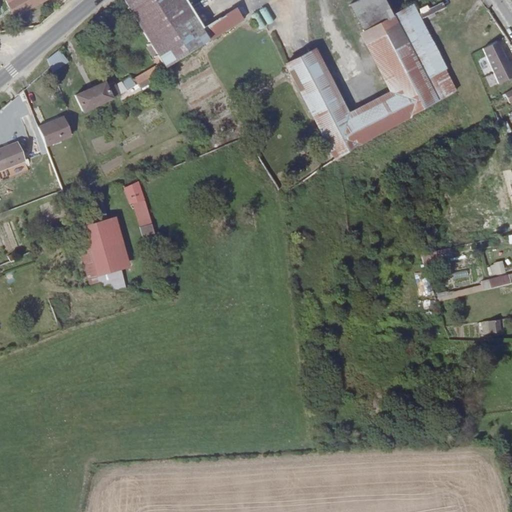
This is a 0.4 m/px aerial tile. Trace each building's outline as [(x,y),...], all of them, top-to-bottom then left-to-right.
[(45,0),(5,0),(14,18),(45,0)] [(123,0),(128,7),(124,9),(126,11),(129,9),(135,19),(132,21),(133,23),(136,21),(142,31),(139,33),(140,35),(143,33),(149,43),(164,68),(207,41),(201,30),(203,29),(184,0),(123,0)] [(210,3),(208,0),(202,0),(191,7),(194,12),(210,3)] [(382,0),(357,0),(349,4),(363,31),(391,16),(389,12),(383,1),(382,0)] [(391,16),(435,102),(453,92),(408,6),(394,14),(391,16)] [(266,9),(260,11),(264,23),(270,21),(266,9)] [(207,41),(241,20),(234,10),(203,29),(201,30),(207,41)] [(390,93),(403,119),(435,102),(391,16),(363,31),(359,33),(390,93)] [(483,49),(500,84),(511,77),(511,70),(497,42),(483,49)] [(147,78),(164,68),(149,43),(146,45),(147,47),(153,57),(154,59),(153,59),(157,65),(131,80),(130,77),(115,86),(119,95),(139,83),(147,78)] [(314,49),(286,64),(319,128),(345,115),(347,114),(314,49)] [(68,62),(59,50),(47,60),(52,72),(68,62)] [(81,63),(76,65),(81,77),(86,75),(81,63)] [(149,82),(147,78),(139,83),(141,87),(149,82)] [(82,112),(119,95),(115,86),(113,83),(106,86),(104,82),(74,96),(82,112)] [(359,143),(375,132),(379,129),(403,119),(390,93),(347,114),(345,115),(359,143)] [(319,128),(336,158),(337,158),(349,150),(359,143),(345,115),(319,128)] [(45,146),(70,136),(63,117),(38,127),(45,146)] [(0,170),(24,161),(17,143),(0,149),(0,170)] [(349,150),(337,158),(341,164),(353,155),(349,150)] [(134,203),(144,200),(138,182),(123,189),(129,205),(134,203)] [(278,187),(283,195),(291,189),(286,182),(278,187)] [(155,236),(144,200),(134,203),(144,239),(155,236)] [(94,225),(106,221),(100,201),(92,203),(92,211),(90,212),(94,225)] [(88,278),(120,269),(128,266),(114,219),(106,221),(94,225),(73,231),(88,278)] [(436,256),(435,251),(420,254),(423,263),(437,259),(436,256)] [(468,276),(466,269),(454,271),(452,258),(449,259),(452,279),(468,276)] [(504,273),(502,264),(490,267),(492,275),(496,274),(497,275),(504,273)] [(91,289),(126,292),(120,269),(88,278),(91,289)] [(511,274),(481,282),(482,286),(483,290),(511,283),(511,274)] [(423,296),(431,293),(426,280),(418,282),(423,296)] [(483,290),(482,286),(446,294),(446,292),(436,294),(438,301),(483,290)] [(483,335),(500,333),(498,320),(481,322),(483,335)]
